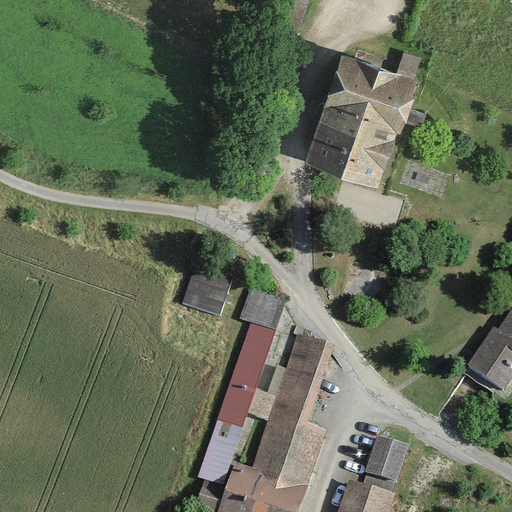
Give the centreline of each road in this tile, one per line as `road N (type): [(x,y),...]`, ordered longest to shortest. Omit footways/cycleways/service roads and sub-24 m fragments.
road 1 (residential): [(348,0),(302,176),(304,297),(368,380),(511,471)]
road 2 (track): [(304,297),(240,234),(184,213),(27,192),(0,175)]
road 3 (unknown): [(188,511),(217,422),(240,234)]
road 4 (unknown): [(368,380),(328,511)]
